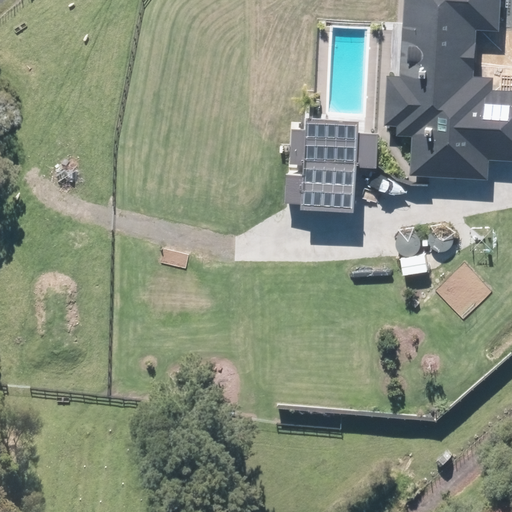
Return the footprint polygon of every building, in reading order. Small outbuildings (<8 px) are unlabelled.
[(499,0),(400,0),(399,76),(386,76),(385,130),(409,131),(408,172),(486,173),(487,156),(511,156),(511,87),(497,87),(497,74),(475,73),(476,29),(499,30),(499,0)] [(310,168),(308,201),(356,202),(358,162),(341,161),(340,169),(310,168)] [(440,222),(437,223),(434,225),(432,226),(430,228),(429,230),(428,233),(427,235),(427,238),(427,240),(428,243),(429,245),(431,247),(433,249),(435,251),(437,252),(440,252),(443,253),(445,252),(448,252),(450,250),(452,249),(454,247),(456,245),(457,242),(457,240),(457,237),(457,235),(456,232),(455,230),(454,228),(452,226),(450,224),(447,223),(445,222),(442,222),(440,222)] [(400,232),(380,231),(379,258),(400,258),(400,232)] [(427,253),(401,253),(401,271),(427,271),(427,253)]
